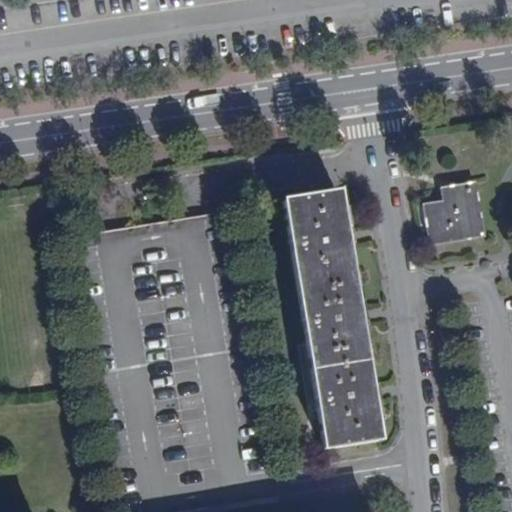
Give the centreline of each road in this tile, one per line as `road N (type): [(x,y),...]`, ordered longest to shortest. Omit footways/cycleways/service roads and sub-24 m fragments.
road 1 (residential): [(423,511),(415,400),(367,89)]
road 2 (secondary): [(367,89),(0,143)]
road 3 (secondary): [(511,68),(367,89)]
